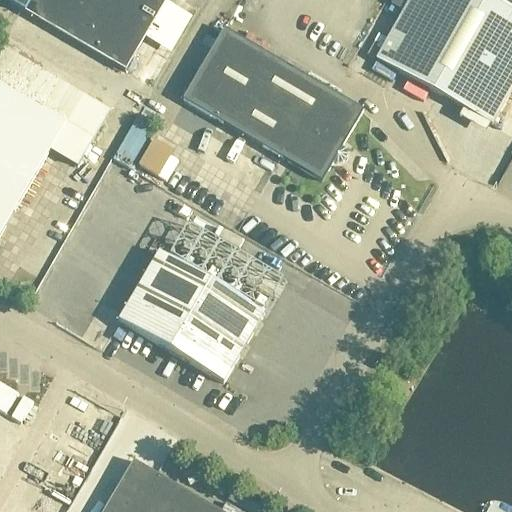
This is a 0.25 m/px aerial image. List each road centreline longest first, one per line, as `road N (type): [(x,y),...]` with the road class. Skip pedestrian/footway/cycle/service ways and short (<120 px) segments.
road 1 (unclassified): [(274,479),(448,191),(464,186),(511,213)]
road 2 (unclassified): [(274,479),(0,317)]
road 3 (unknown): [(464,186),(246,0)]
